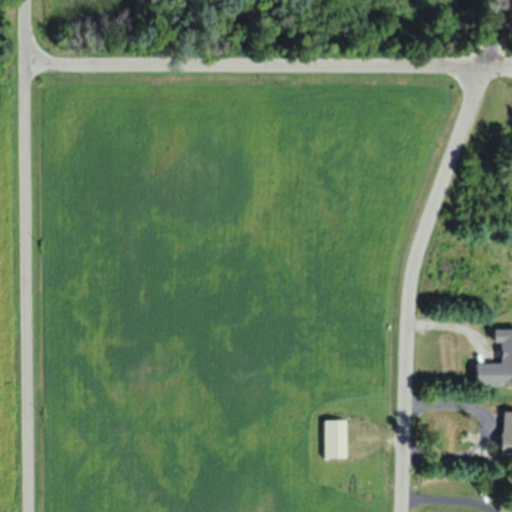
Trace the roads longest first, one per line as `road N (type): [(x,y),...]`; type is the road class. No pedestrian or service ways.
road 1 (residential): [(31,511),(26,0)]
road 2 (residential): [(25,64),(511,66)]
road 3 (residential): [(402,511),(411,269),(482,65)]
